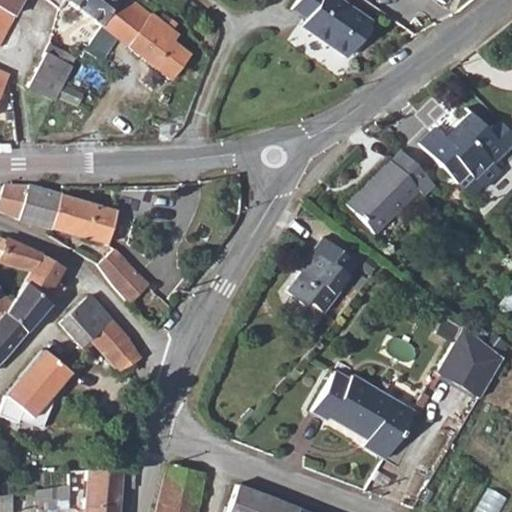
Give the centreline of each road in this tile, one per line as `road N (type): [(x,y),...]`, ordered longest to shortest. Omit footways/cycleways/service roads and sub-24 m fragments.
road 1 (tertiary): [(508,0),(276,153)]
road 2 (unclassified): [(276,153),(274,193),(176,376)]
road 3 (tertiary): [(276,153),(29,170)]
road 4 (residential): [(159,425),(357,511)]
road 5 (unclassified): [(29,170),(17,77),(54,0)]
road 6 (residential): [(87,276),(0,379)]
road 7 (residential): [(87,276),(176,376)]
